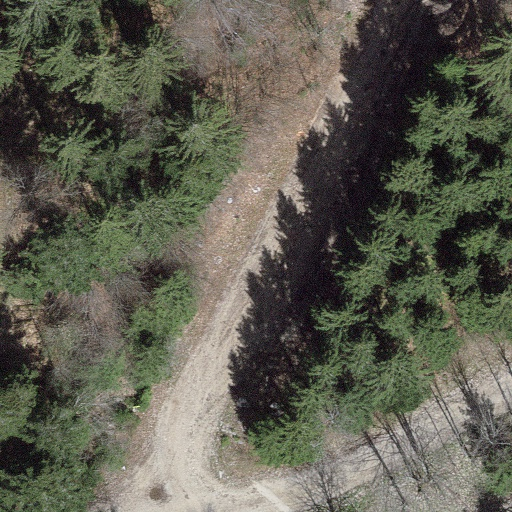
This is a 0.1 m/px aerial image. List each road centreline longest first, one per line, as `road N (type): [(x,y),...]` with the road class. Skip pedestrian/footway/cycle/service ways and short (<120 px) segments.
road 1 (track): [(166,511),(172,432),(207,351),(276,242),(399,0)]
road 2 (track): [(174,511),(314,483),(455,427),(511,391)]
